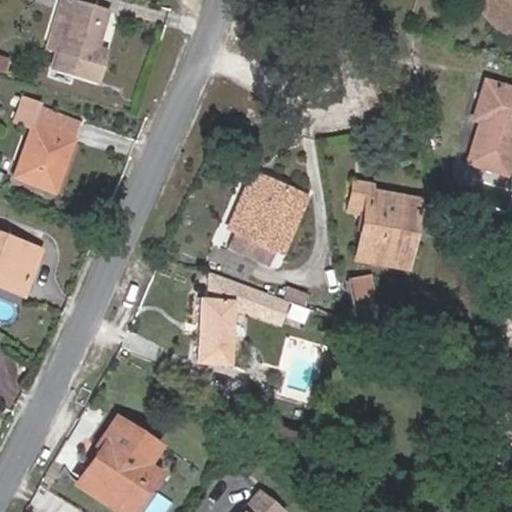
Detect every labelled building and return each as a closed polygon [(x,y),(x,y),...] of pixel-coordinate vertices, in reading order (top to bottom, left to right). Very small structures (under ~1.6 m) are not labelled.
[(96,46),(107,11),(71,0),(61,0),(47,49),(57,51),(51,69),(95,83),(103,57),(94,54),(96,46)] [(505,39),(511,32),(511,0),(480,0),(474,7),(505,39)] [(103,57),(106,50),(96,46),(94,54),(103,57)] [(511,88),(511,90),(483,82),(472,119),(478,121),(465,163),(504,174),(511,147),(511,88)] [(58,170),(77,123),(39,108),(40,105),(23,98),(13,122),(30,129),(11,176),(45,189),(53,169),(58,170)] [(50,191),(58,170),(53,169),(45,189),(50,191)] [(278,252),(303,196),(254,174),(228,230),(278,252)] [(414,222),(417,202),(368,193),(369,185),(352,182),(347,211),(361,213),(353,258),(400,266),(408,221),(414,222)] [(452,207),(449,189),(436,191),(439,209),(452,207)] [(405,267),(414,222),(408,221),(400,266),(405,267)] [(0,279),(25,289),(40,250),(0,234),(0,279)] [(225,365),(230,306),(279,324),(287,301),(206,272),(204,298),(196,297),(191,363),(225,365)] [(372,302),(368,277),(359,278),(363,303),(372,302)] [(374,312),(372,302),(363,303),(359,278),(344,281),(351,316),(374,312)] [(0,285),(23,295),(25,289),(0,279),(0,285)] [(292,301),(296,292),(285,287),(281,297),(292,301)] [(298,303),(301,294),(296,292),(292,301),(298,303)] [(145,465),(158,446),(116,418),(92,454),(97,457),(77,486),(116,511),(128,511),(144,489),(133,482),(145,465)] [(144,489),(155,471),(145,465),(133,482),(144,489)] [(313,503),(321,492),(309,485),(302,495),(313,503)] [(282,511),(258,492),(241,511),(282,511)]
